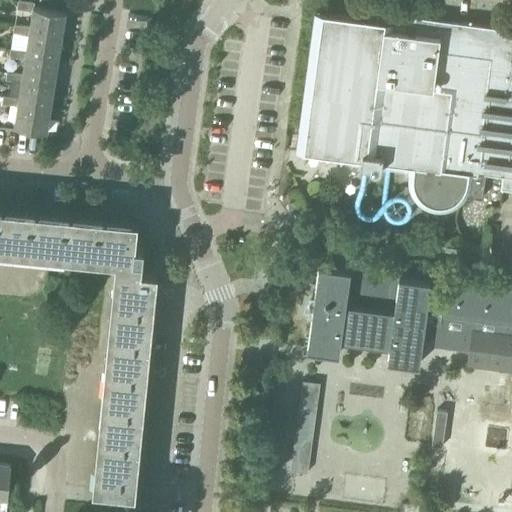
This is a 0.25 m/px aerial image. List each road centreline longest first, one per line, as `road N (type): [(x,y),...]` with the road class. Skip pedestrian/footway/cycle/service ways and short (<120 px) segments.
road 1 (tertiary): [(204,511),(222,317),(180,185)]
road 2 (tertiary): [(180,185),(194,53),(232,0)]
road 3 (residential): [(81,174),(113,0)]
